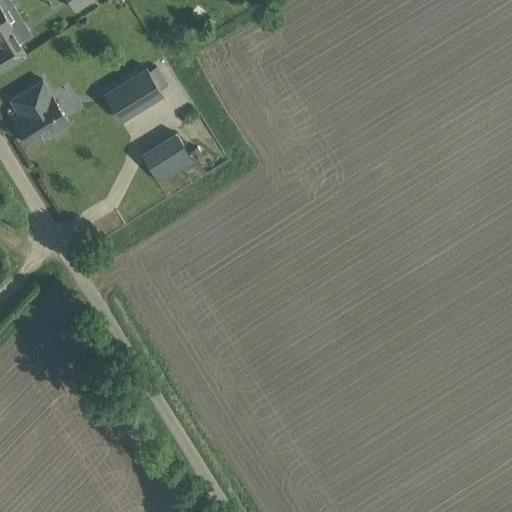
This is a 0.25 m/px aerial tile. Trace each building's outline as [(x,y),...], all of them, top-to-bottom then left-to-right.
[(0,0),(0,69),(25,54),(25,53),(17,41),(8,25),(21,17),(10,0),(0,0)] [(68,0),(74,9),(87,0),(68,0)] [(146,67),(114,87),(131,114),(163,94),(146,67)] [(12,117),(29,145),(68,121),(42,79),(10,98),(19,113),(12,117)] [(141,153),(158,180),(192,159),(175,132),(141,153)] [(197,146),(190,150),(194,157),(201,153),(197,146)]
